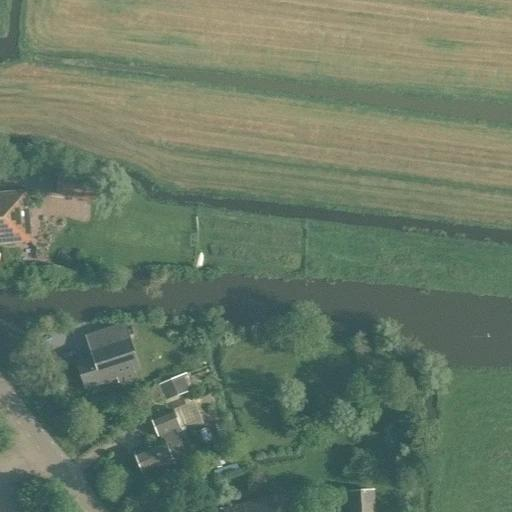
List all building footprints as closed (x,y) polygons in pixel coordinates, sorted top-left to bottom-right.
[(111,182),(64,172),(59,195),(106,205),(111,182)] [(0,247),(33,244),(27,191),(0,193),(0,247)] [(128,329),(89,342),(95,359),(79,364),(88,391),(119,380),(121,384),(139,378),(132,358),(137,356),(128,329)] [(196,393),(189,377),(174,383),(178,394),(180,399),(196,393)] [(178,394),(174,383),(162,388),(167,399),(178,394)] [(146,478),(193,459),(174,412),(154,420),(161,436),(164,435),(166,441),(136,454),(146,478)] [(410,476),(418,474),(416,466),(408,468),(410,476)] [(380,511),(379,492),(352,494),(353,511),(380,511)] [(224,511),(291,511),(287,496),(225,511),(224,511)]
